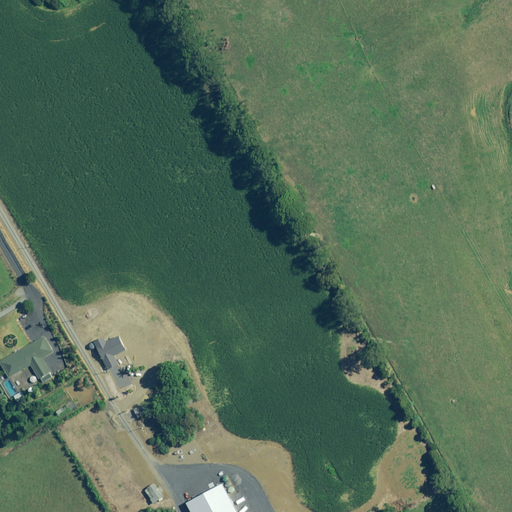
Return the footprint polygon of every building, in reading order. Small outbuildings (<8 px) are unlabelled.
[(0,360),(0,364),(8,377),(31,364),(39,379),(50,372),(42,358),(53,352),(43,335),(0,360)] [(103,338),(94,342),(107,369),(118,364),(114,356),(126,350),(119,335),(105,342),(103,338)] [(30,378),(30,379),(30,380),(30,381),(31,382),(32,383),(33,383),(34,383),(35,383),(36,383),(36,382),(37,382),(37,381),(38,380),(38,379),(38,378),(37,377),(36,376),(35,375),(34,375),(33,375),(32,375),(32,376),(31,376),(31,377),(30,377),(30,378)] [(34,386),(27,391),(30,395),(37,390),(34,386)] [(23,392),(14,397),(18,403),(27,398),(23,392)] [(138,408),(133,411),(138,421),(143,418),(138,408)] [(201,460),(191,441),(179,447),(182,452),(187,449),(195,464),(201,460)] [(236,511),(222,484),(186,503),(190,511),(236,511)] [(155,485),(146,491),(155,504),(164,498),(155,485)]
